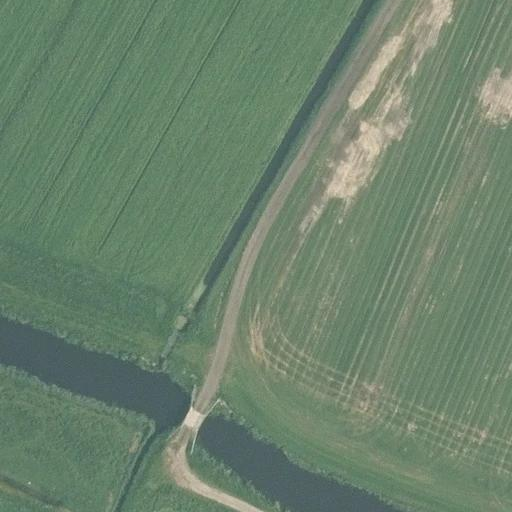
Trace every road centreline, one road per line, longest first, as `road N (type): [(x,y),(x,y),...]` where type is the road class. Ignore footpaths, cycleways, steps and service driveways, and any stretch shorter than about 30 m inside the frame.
road 1 (track): [(395,0),(226,294),(212,378),(0,290)]
road 2 (track): [(478,511),(284,430),(212,378),(184,431),(171,497),(212,511)]
